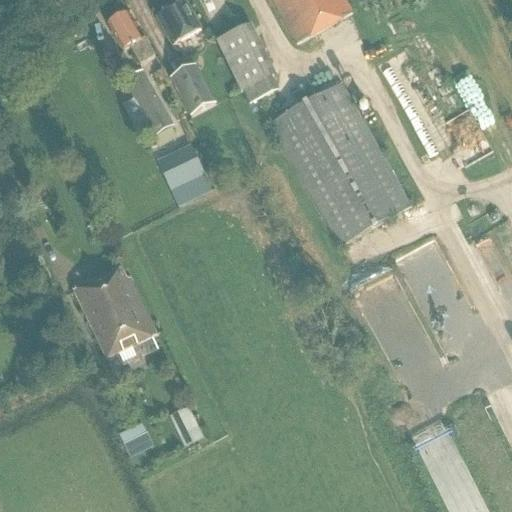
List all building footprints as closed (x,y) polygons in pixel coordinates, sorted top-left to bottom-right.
[(173,49),(202,33),(183,0),(160,0),(168,13),(157,19),(173,49)] [(270,0),(297,47),(355,15),(351,8),(349,10),(343,0),(270,0)] [(140,67),(155,59),(145,41),(141,43),(127,16),(108,26),(123,54),(130,50),(140,67)] [(274,79),(250,29),(217,44),(241,95),(244,94),(250,108),(273,97),(266,83),(274,79)] [(191,120),(216,107),(195,68),(170,81),(191,120)] [(157,139),(173,129),(142,73),(125,83),(157,139)] [(414,75),(405,82),(420,102),(422,100),(431,112),(438,106),(414,75)] [(340,249),(411,209),(342,87),(271,127),(340,249)] [(191,149),(159,164),(173,192),(204,177),(191,149)] [(83,192),(90,190),(85,178),(79,181),(83,192)] [(75,294),(107,361),(107,360),(111,368),(121,363),(118,356),(156,338),(131,282),(127,284),(121,272),(75,293),(75,294)] [(180,442),(200,432),(189,410),(169,420),(180,442)] [(131,456),(152,446),(143,427),(122,437),(131,456)]
